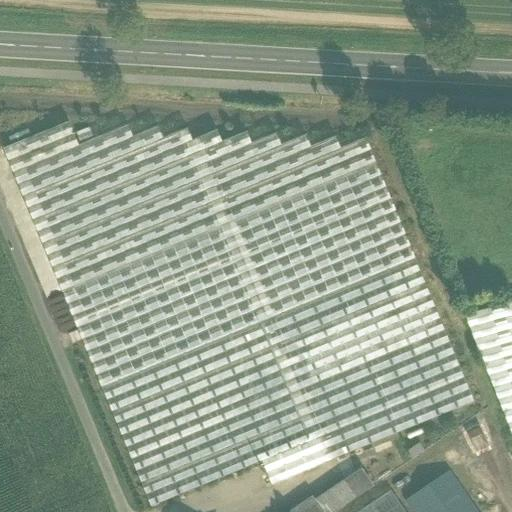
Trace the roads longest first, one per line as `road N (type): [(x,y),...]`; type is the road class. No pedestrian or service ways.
road 1 (secondary): [(0,46),(511,73)]
road 2 (track): [(122,511),(0,214)]
road 3 (track): [(232,511),(355,467)]
